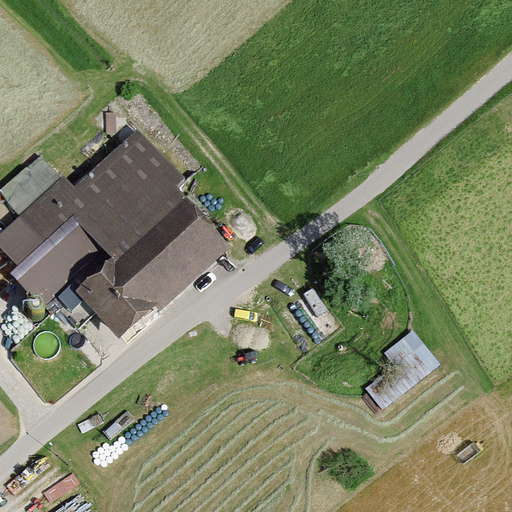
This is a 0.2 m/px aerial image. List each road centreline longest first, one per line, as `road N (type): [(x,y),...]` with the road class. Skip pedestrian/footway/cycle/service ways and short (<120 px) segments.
road 1 (unclassified): [(511,65),(364,194),(0,467)]
road 2 (track): [(364,194),(452,326)]
